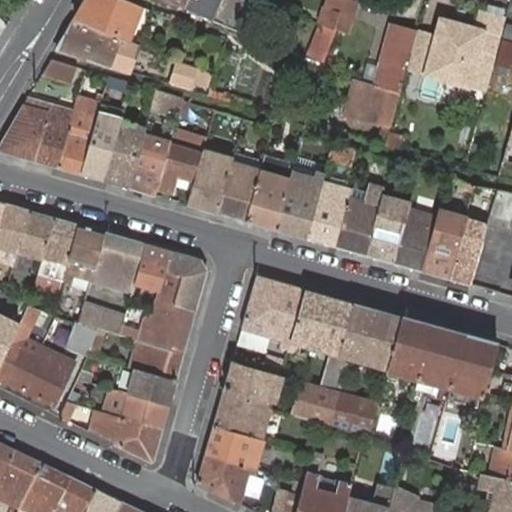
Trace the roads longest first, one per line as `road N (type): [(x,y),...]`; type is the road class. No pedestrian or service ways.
road 1 (residential): [(238,245),(511,326)]
road 2 (residential): [(238,245),(168,494)]
road 3 (residential): [(0,174),(238,245)]
road 4 (residential): [(0,419),(168,494)]
